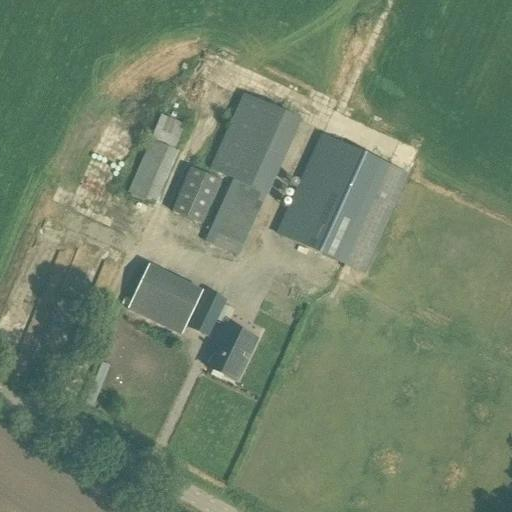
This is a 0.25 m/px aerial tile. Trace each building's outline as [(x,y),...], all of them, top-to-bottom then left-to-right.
[(207,170),(229,180),(263,194),(295,120),(239,96),(207,170)] [(275,234),(362,271),(404,172),(318,135),(275,234)] [(128,189),(155,200),(178,149),(152,137),(128,189)] [(172,208),(200,221),(220,179),(192,166),(172,208)] [(263,194),(229,180),(203,243),(236,257),(263,194)] [(188,328),(208,337),(225,301),(206,292),(188,328)] [(208,370),(236,382),(256,339),(224,325),(216,342),(221,343),(208,370)] [(96,392),(105,363),(95,360),(86,389),(96,392)]
